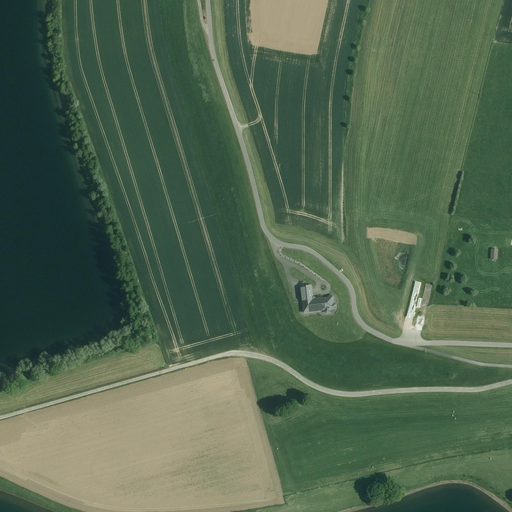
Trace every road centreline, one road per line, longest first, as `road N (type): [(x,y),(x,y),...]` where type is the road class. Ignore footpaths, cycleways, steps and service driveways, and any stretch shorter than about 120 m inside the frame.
road 1 (unclassified): [(511,345),(382,336),(361,323),(348,284),(320,257),(270,237),(214,58),(207,0)]
road 2 (unclassified): [(0,417),(237,352),(348,394),(511,381)]
road 3 (unknown): [(249,354),(273,340),(323,346),(382,336)]
